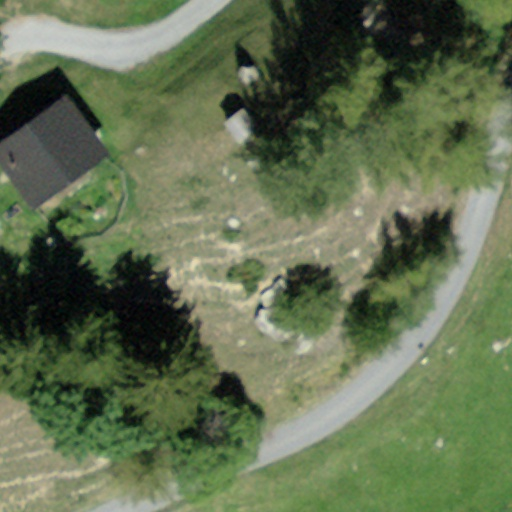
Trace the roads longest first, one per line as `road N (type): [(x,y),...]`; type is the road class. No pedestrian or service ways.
road 1 (track): [(511,258),(488,327),(354,417),(136,511)]
road 2 (track): [(216,0),(105,71),(23,48),(0,71)]
